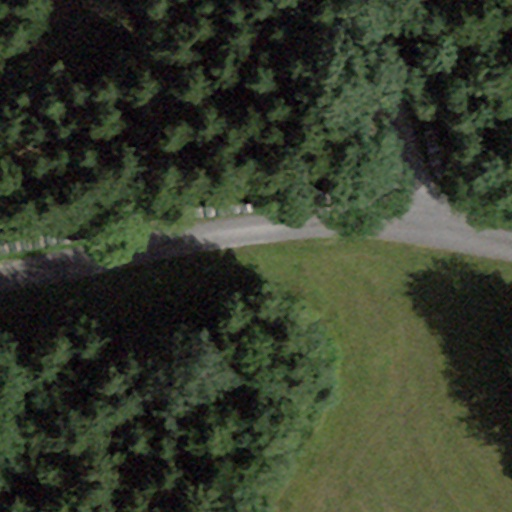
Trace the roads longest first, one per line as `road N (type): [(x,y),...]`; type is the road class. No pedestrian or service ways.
road 1 (unclassified): [(511,218),(413,214),(216,232),(0,277)]
road 2 (track): [(370,0),(413,214)]
